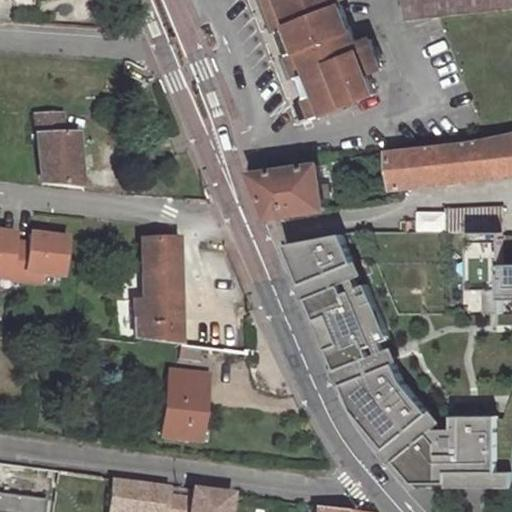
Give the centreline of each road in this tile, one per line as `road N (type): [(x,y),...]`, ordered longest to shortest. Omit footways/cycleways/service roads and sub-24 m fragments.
road 1 (residential): [(0,450),(327,495),(375,485)]
road 2 (secondary): [(375,485),(331,424),(242,216)]
road 3 (unknown): [(242,216),(503,197)]
road 4 (unknown): [(262,122),(336,125),(409,95),(412,54),(383,0)]
road 5 (residential): [(242,216),(212,224),(0,193)]
road 6 (secondary): [(242,216),(174,47)]
road 7 (residential): [(0,41),(174,47)]
